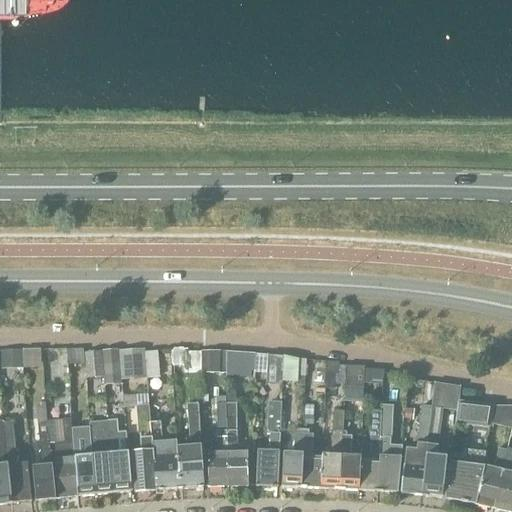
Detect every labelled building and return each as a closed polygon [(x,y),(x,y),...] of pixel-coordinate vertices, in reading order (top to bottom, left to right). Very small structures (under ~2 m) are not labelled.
[(83,350),(66,350),(66,364),(83,364),(83,350)] [(102,351),(103,377),(104,382),(121,380),(119,352),(119,350),(102,351)] [(143,350),(119,352),(121,380),(147,378),(144,353),(143,350)] [(0,351),(0,359),(0,370),(24,369),(22,351),(0,351)] [(86,378),(103,377),(102,351),(84,353),(85,364),(86,378)] [(200,351),(200,353),(200,373),(226,373),(225,352),(200,351)] [(144,353),(147,378),(159,377),(157,352),(144,353)] [(239,352),(225,352),(226,373),(226,376),(238,377),(239,352)] [(200,353),(187,353),(186,373),(200,373),(200,353)] [(305,360),(297,359),(296,376),(304,377),(305,360)] [(324,361),(324,374),(334,374),(337,374),(338,366),(338,361),(324,361)] [(344,367),(343,390),(361,390),(362,367),(344,366),(344,367)] [(363,382),(382,383),(383,370),(364,369),(363,382)] [(324,374),(324,389),(333,389),(334,374),(324,374)] [(431,407),(421,496),(440,498),(445,458),(434,457),(441,400),(457,402),(457,401),(459,388),(453,387),(453,388),(442,386),(434,385),(431,407)] [(454,427),(467,427),(488,428),(489,425),(492,406),(493,405),(457,401),(457,402),(454,427)] [(256,451),(254,486),(278,487),(280,454),(282,403),(268,402),(266,430),(269,433),(268,451),(256,451)] [(42,467),(32,468),(35,501),(55,499),(49,444),(47,424),(45,403),(36,404),(42,467)] [(178,441),(180,489),(203,488),(201,453),(198,404),(188,405),(189,441),(178,441)] [(54,443),(59,499),(77,497),(69,420),(68,405),(55,406),(57,421),(60,420),(62,442),(54,443)] [(207,453),(207,487),(228,487),(226,405),(217,405),(217,431),(217,453),(207,453)] [(226,405),(228,487),(246,487),(246,452),(236,452),(235,405),(226,405)] [(306,406),(305,416),(313,416),(313,406),(306,406)] [(400,493),(421,496),(431,407),(419,406),(414,450),(403,449),(400,493)] [(489,425),(511,427),(511,423),(511,406),(492,406),(489,425)] [(151,423),(150,411),(150,407),(141,407),(143,453),(133,454),(135,491),(155,490),(151,423)] [(396,493),(398,460),(399,448),(387,447),(389,410),(380,409),(380,412),(376,492),(396,493)] [(405,409),(404,419),(411,420),(413,409),(405,409)] [(322,456),(320,489),(338,490),(340,433),(341,412),(331,411),(329,457),(322,456)] [(358,458),(357,491),(376,492),(380,412),(368,411),(367,436),(369,437),(368,458),(358,458)] [(305,416),(305,424),(313,425),(314,416),(313,416),(305,416)] [(95,495),(91,457),(82,458),(78,419),(69,420),(77,497),(95,495)] [(1,423),(0,421),(0,420),(0,505),(11,504),(1,423)] [(105,422),(113,494),(130,492),(126,454),(117,455),(114,421),(105,422)] [(1,423),(11,504),(31,502),(27,469),(27,464),(16,465),(11,422),(1,423)] [(91,457),(95,495),(113,494),(105,422),(96,423),(99,456),(91,457)] [(161,422),(151,423),(155,490),(176,489),(174,441),(162,442),(161,422)] [(293,455),(283,454),(281,487),(302,488),(305,430),(295,430),(293,455)] [(308,431),(305,430),(302,488),(320,489),(322,456),(313,456),(313,435),(308,435),(308,431)] [(340,433),(338,490),(357,491),(358,458),(348,457),(349,437),(344,436),(344,433),(340,433)] [(498,449),(496,453),(493,469),(483,466),(483,470),(475,505),(493,509),(507,451),(498,449)] [(511,450),(507,449),(507,451),(493,509),(505,511),(510,511),(511,504),(511,473),(510,473),(511,464),(511,450)] [(450,459),(449,466),(444,499),(460,502),(462,502),(462,499),(466,500),(465,503),(467,503),(474,504),(474,505),(475,505),(483,470),(480,470),(484,453),(463,450),(461,460),(450,459)]
